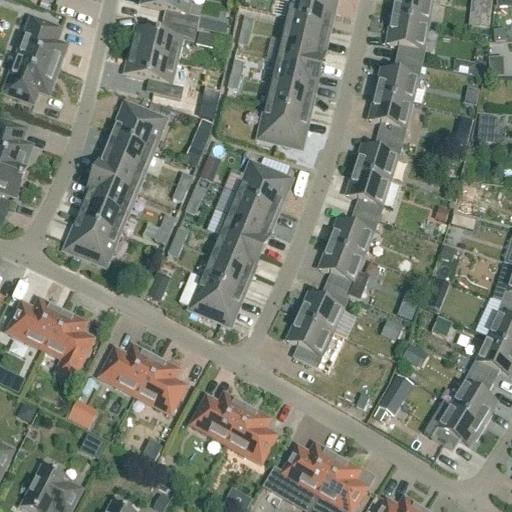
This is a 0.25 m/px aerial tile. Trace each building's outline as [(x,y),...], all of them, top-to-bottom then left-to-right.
[(144,0),(142,9),(173,16),(170,28),(197,34),(200,22),(187,19),(191,0),(144,0)] [(275,0),(271,18),(288,22),(329,32),(336,0),(275,0)] [(396,0),(392,22),(429,29),(433,4),(433,0),(396,0)] [(472,0),(468,27),(487,30),(491,0),(472,0)] [(219,47),(223,32),(233,34),(236,24),(208,17),(201,43),(219,47)] [(242,34),(252,37),(255,23),(245,20),(242,34)] [(58,74),(67,50),(57,46),(61,33),(31,22),(17,60),(58,74)] [(288,22),(283,44),(323,54),(329,32),(288,22)] [(392,22),(388,48),(400,50),(397,64),(421,69),(424,53),(429,29),(392,22)] [(132,42),(129,55),(176,66),(181,43),(194,46),(197,34),(170,28),(167,39),(137,32),(134,43),(132,42)] [(505,33),(494,34),(495,45),(506,44),(505,33)] [(242,34),(239,48),(248,50),(252,37),(242,34)] [(324,58),(323,57),(323,54),(283,44),(278,66),(320,76),(324,58)] [(128,68),(126,78),(157,85),(154,97),(181,104),(184,91),(171,88),(176,66),(129,55),(126,67),(128,68)] [(39,95),(49,99),(58,74),(17,60),(4,97),(34,108),(39,95)] [(383,74),(376,99),(413,108),(418,84),(421,69),(397,64),(394,77),(383,74)] [(475,67),(455,64),(453,75),(472,79),(475,67)] [(231,79),(241,81),(245,67),(235,65),(231,79)] [(313,98),(314,94),(315,95),(320,76),(278,66),(273,88),(313,98)] [(231,79),(228,92),(238,94),(241,81),(231,79)] [(313,98),(273,88),(268,110),(308,120),(313,98)] [(376,99),(370,125),(382,128),(378,141),(402,147),(406,133),(407,134),(413,108),(376,99)] [(164,125),(126,109),(113,139),(152,155),(164,125)] [(260,142),(300,152),(308,120),(268,110),(260,142)] [(458,130),(471,134),(473,126),(460,122),(458,130)] [(0,166),(26,176),(26,175),(23,174),(32,150),(22,147),(26,134),(0,124),(0,166)] [(491,137),(477,135),(476,145),(491,146),(491,137)] [(143,176),(152,155),(113,139),(105,160),(143,176)] [(363,150),(355,175),(390,186),(398,162),(402,147),(378,141),(375,154),(363,150)] [(95,181),(135,197),(143,176),(105,160),(104,164),(102,163),(95,181)] [(449,161),(445,176),(460,181),(465,165),(449,161)] [(0,196),(17,202),(26,176),(0,166),(0,196)] [(277,215),(290,185),(252,169),(239,199),(277,215)] [(203,171),(198,182),(210,187),(214,176),(203,171)] [(355,175),(348,200),(359,204),(355,217),(378,225),(383,210),(390,186),(355,175)] [(187,194),(193,181),(184,177),(178,190),(187,194)] [(88,202),(126,218),(135,197),(95,181),(88,198),(89,199),(88,202)] [(462,186),(459,200),(471,203),(475,189),(462,186)] [(182,207),(187,194),(178,190),(173,203),(182,207)] [(191,203),(200,207),(206,194),(197,190),(191,203)] [(277,215),(239,199),(230,220),(268,236),(277,215)] [(118,239),(126,218),(88,202),(79,223),(118,239)] [(191,203),(186,216),(195,220),(200,207),(191,203)] [(0,220),(5,223),(10,210),(0,206),(0,220)] [(436,223),(445,226),(449,214),(440,211),(436,223)] [(339,225),(329,250),(364,263),(373,240),(378,225),(355,217),(350,229),(339,225)] [(170,236),(176,223),(166,219),(161,232),(170,236)] [(268,240),(267,239),(268,236),(230,220),(222,241),(261,257),(268,240)] [(476,224),(465,222),(463,232),(473,235),(476,224)] [(105,269),(118,239),(79,223),(67,254),(105,269)] [(170,236),(161,232),(155,245),(165,249),(170,236)] [(174,246),(183,250),(189,236),(179,232),(174,246)] [(261,257),(222,241),(213,262),(251,278),(252,275),(254,275),(261,257)] [(174,246),(169,258),(178,262),(183,250),(174,246)] [(329,250),(320,274),(332,278),(326,291),(349,300),(355,287),(356,288),(364,263),(329,250)] [(452,252),(444,250),(440,261),(448,264),(452,252)] [(213,262),(204,283),(242,299),(251,278),(213,262)] [(511,279),(507,294),(502,307),(511,310),(511,279)] [(434,281),(430,290),(446,296),(449,287),(434,281)] [(204,283),(192,313),(230,329),(242,299),(204,283)] [(165,294),(153,289),(149,299),(161,304),(165,294)] [(310,298),(299,322),(332,337),(338,326),(349,331),(355,320),(343,315),(349,300),(326,291),(321,303),(310,298)] [(44,354),(63,316),(39,304),(35,314),(22,308),(8,337),(44,354)] [(511,352),(511,310),(502,307),(498,319),(487,341),(511,352)] [(63,364),(56,378),(73,386),(94,343),(81,337),(86,327),(63,316),(44,354),(63,364)] [(299,322),(288,346),(299,351),(294,362),(316,372),(328,377),(344,343),(332,337),(299,322)] [(388,325),(383,338),(397,344),(402,331),(388,325)] [(499,376),(510,381),(511,375),(511,352),(487,341),(475,365),(476,365),(471,376),(492,388),(499,376)] [(136,400),(156,362),(132,350),(128,360),(115,353),(100,382),(136,400)] [(136,400),(171,419),(186,390),(174,384),(179,375),(156,362),(136,400)] [(483,428),(496,406),(486,400),(492,388),(471,376),(464,388),(451,409),(483,428)] [(7,392),(17,397),(24,382),(14,378),(7,392)] [(405,399),(390,390),(377,410),(393,419),(405,399)] [(226,449),(247,411),(224,399),(219,408),(207,401),(192,429),(226,449)] [(363,399),(357,411),(364,414),(370,402),(363,399)] [(431,442),(452,455),(458,444),(469,451),(483,428),(451,409),(431,442)] [(378,424),(384,414),(377,410),(371,420),(378,424)] [(226,449),(261,468),(277,440),(265,433),(270,424),(247,411),(226,449)] [(73,412),(67,424),(88,434),(94,423),(73,412)] [(0,447),(0,446),(0,481),(13,455),(0,449),(0,447)] [(308,511),(316,499),(338,462),(315,449),(310,458),(298,451),(282,479),(275,475),(266,491),(283,501),(302,511),(308,511)] [(360,476),(338,462),(316,499),(308,511),(354,511),(367,492),(355,485),(360,476)] [(69,486),(42,472),(21,511),(72,511),(82,494),(68,487),(69,486)] [(245,511),(250,504),(233,494),(226,506),(236,511),(245,511)] [(163,499),(155,511),(165,511),(170,504),(163,499)] [(419,511),(404,502),(399,511),(387,504),(382,511),(419,511)]
